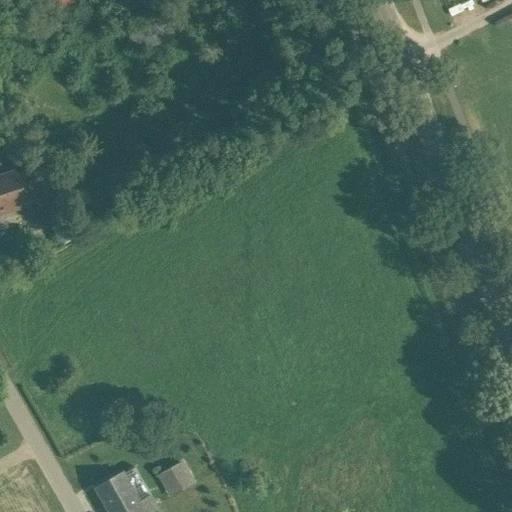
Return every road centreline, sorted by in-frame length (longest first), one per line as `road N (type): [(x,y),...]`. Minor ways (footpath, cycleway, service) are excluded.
road 1 (secondary): [(511,351),(378,0)]
road 2 (unclassified): [(0,383),(73,511)]
